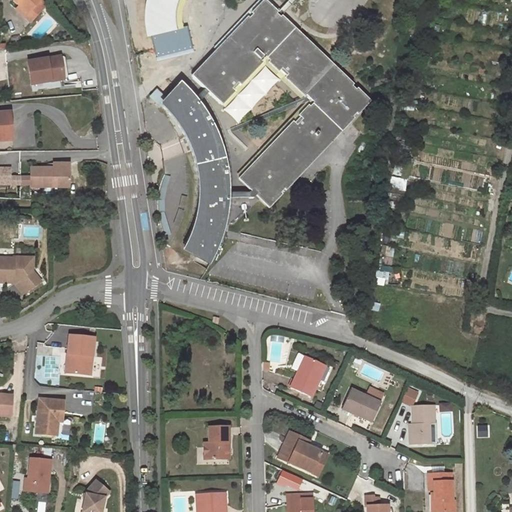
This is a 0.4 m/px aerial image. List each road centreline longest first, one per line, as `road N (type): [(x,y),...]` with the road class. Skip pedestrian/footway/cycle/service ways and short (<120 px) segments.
road 1 (residential): [(249,314),(352,339),(511,409)]
road 2 (unclassified): [(102,31),(136,287)]
road 3 (unclassified): [(140,511),(136,287)]
road 4 (residential): [(511,312),(479,307),(511,132)]
road 5 (residential): [(394,464),(252,393)]
road 6 (residential): [(136,287),(62,299),(0,330)]
